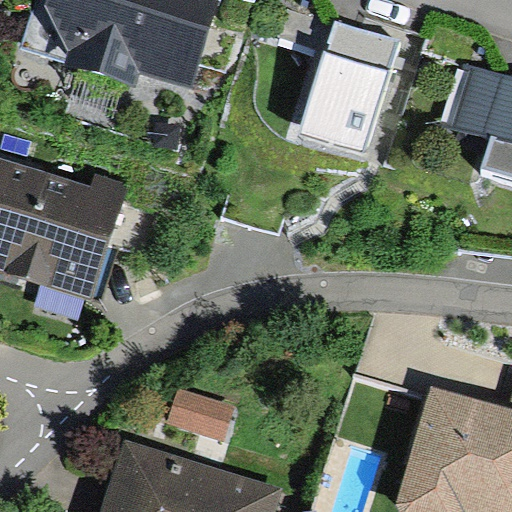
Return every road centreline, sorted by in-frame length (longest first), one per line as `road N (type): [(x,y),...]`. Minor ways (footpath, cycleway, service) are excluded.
road 1 (residential): [(94,385),(188,320),(372,282),(511,296)]
road 2 (residential): [(0,461),(39,421),(94,385)]
